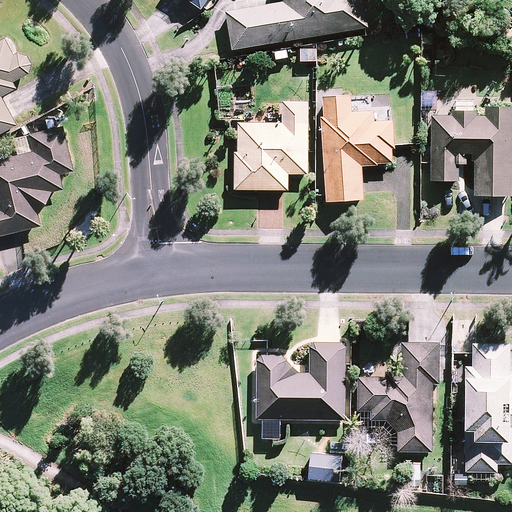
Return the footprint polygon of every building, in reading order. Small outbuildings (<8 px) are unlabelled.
[(282,0),(283,3),(227,12),(233,50),(368,28),(363,0),(282,0)] [(23,73),(3,39),(0,40),(0,131),(14,124),(0,99),(0,93),(12,87),(8,81),(23,73)] [(352,113),(351,97),(323,98),(326,201),(363,200),(362,165),(393,164),(392,121),(375,122),(375,112),(352,113)] [(310,103),(284,102),(283,125),(238,123),(235,189),(288,191),(288,173),(307,174),(310,103)] [(511,196),(511,161),(511,107),(483,107),(483,112),(453,112),(453,117),(433,116),(432,181),(458,181),(458,153),(476,153),(475,195),(511,196)] [(71,169),(59,126),(11,139),(15,155),(0,159),(0,233),(40,223),(39,211),(48,191),(60,187),(56,173),(71,169)] [(259,354),(257,421),(265,421),(265,438),(281,439),(282,419),(345,420),(347,344),(311,343),(311,374),(296,374),(285,355),(259,354)] [(437,382),(438,344),(402,343),(401,378),(360,376),(358,410),(372,411),(372,420),(388,421),(398,432),(397,450),(430,451),(433,382),(437,382)] [(511,398),(511,399),(511,344),(473,344),(472,367),(465,366),(463,471),(496,471),(496,463),(511,463),(511,398)] [(342,457),(312,454),(310,479),(340,481),(342,457)]
